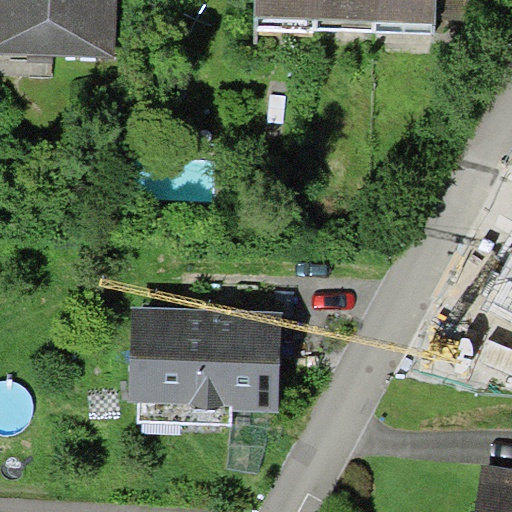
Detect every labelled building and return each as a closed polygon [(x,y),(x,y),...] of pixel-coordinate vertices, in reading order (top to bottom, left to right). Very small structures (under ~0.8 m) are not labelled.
[(0,0),(0,48),(114,52),(115,0),(0,0)] [(254,0),(253,24),(436,30),(436,0),(254,0)] [(511,258),(484,310),(511,324),(511,258)] [(288,304),(138,299),(135,394),(285,399),(288,304)] [(511,334),(474,329),(469,367),(511,373),(511,334)] [(511,511),(511,470),(481,466),(473,511),(511,511)]
